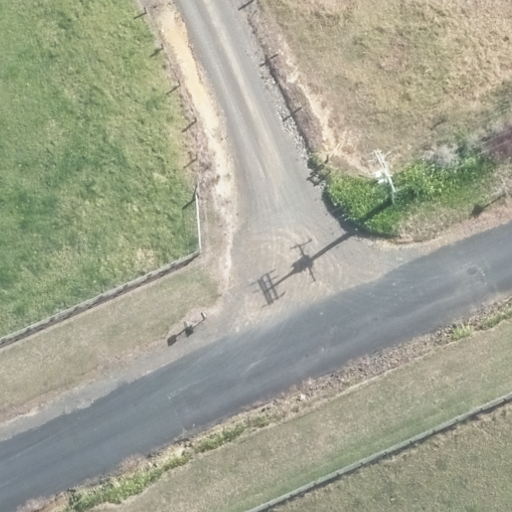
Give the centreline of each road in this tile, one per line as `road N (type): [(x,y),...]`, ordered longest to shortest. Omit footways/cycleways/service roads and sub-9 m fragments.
road 1 (unclassified): [(0,487),(341,336)]
road 2 (unclassified): [(341,336),(188,0)]
road 3 (unclassified): [(341,336),(511,260)]
